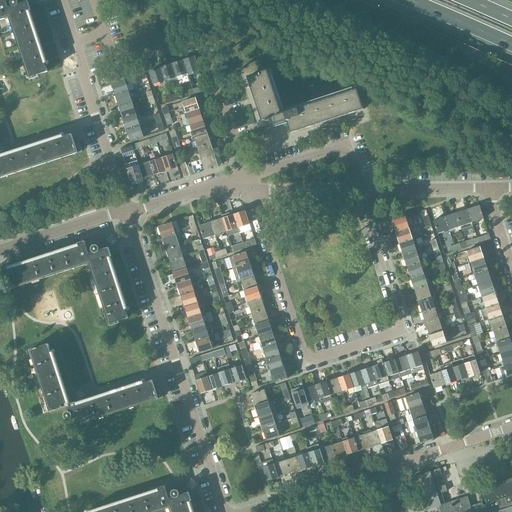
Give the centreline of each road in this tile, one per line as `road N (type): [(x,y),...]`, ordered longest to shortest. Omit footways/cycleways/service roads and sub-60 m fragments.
road 1 (residential): [(242,177),(308,360),(402,329),(356,187)]
road 2 (unclassified): [(225,511),(127,211)]
road 3 (residential): [(233,511),(511,425)]
road 4 (unclassified): [(127,211),(61,0)]
road 5 (unclassified): [(242,177),(190,29)]
road 6 (unclassified): [(0,252),(127,211)]
road 7 (unclassified): [(356,187),(488,190)]
